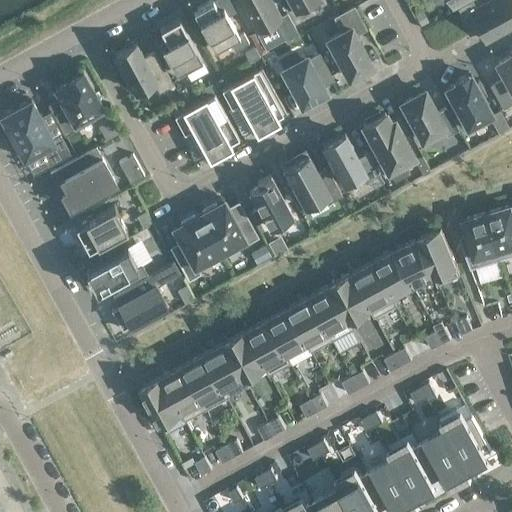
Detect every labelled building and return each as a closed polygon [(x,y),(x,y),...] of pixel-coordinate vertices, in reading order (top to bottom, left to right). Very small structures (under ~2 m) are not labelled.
[(210,0),(193,10),(214,49),(230,41),(234,49),(247,42),(247,43),(248,42),(243,32),(238,34),(223,7),(218,9),(212,0),(210,0)] [(271,0),(238,0),(255,31),(275,20),(285,39),(297,33),(286,12),(280,16),(271,0)] [(280,0),(284,7),(291,3),(297,14),(322,0),(280,0)] [(470,14),(484,39),(511,24),(511,0),(492,0),(477,9),(472,0),(471,0),(457,8),(463,18),(470,14)] [(349,77),(371,64),(355,34),(365,28),(352,6),(334,16),(342,30),(328,38),(349,77)] [(423,12),(415,17),(421,27),(429,23),(423,12)] [(179,17),(159,28),(167,41),(161,45),(176,73),(202,59),(179,17)] [(135,41),(114,52),(117,58),(114,60),(121,74),(125,72),(135,90),(153,80),(159,90),(172,83),(154,51),(144,57),(135,41)] [(254,46),(244,52),(249,61),(259,56),(254,46)] [(306,56),(283,68),(302,104),(325,91),(320,83),(332,76),(319,51),(306,58),(306,56)] [(511,55),(497,62),(505,76),(490,84),(502,106),(511,101),(511,53),(510,55),(511,55)] [(279,120),(277,117),(286,112),(261,67),(221,89),(231,107),(236,104),(251,131),(254,129),(256,133),(279,120)] [(82,70),(65,79),(66,81),(55,87),(63,103),(51,110),(64,134),(94,118),(91,113),(103,107),(82,70)] [(456,81),(445,87),(467,126),(492,112),(482,94),(484,93),(485,94),(486,93),(478,79),(477,79),(477,81),(475,82),(470,73),(468,74),(467,73),(455,79),(456,81)] [(214,83),(204,88),(208,95),(214,92),(218,90),(214,83)] [(178,89),(182,95),(188,92),(184,85),(178,89)] [(424,89),(402,101),(412,120),(408,122),(418,139),(421,137),(422,138),(443,127),(446,134),(458,128),(446,107),(436,112),(424,89)] [(232,146),(230,143),(239,138),(214,92),(208,95),(173,114),(184,133),(189,130),(204,157),(207,155),(209,159),(232,146)] [(31,98),(0,115),(33,174),(70,153),(59,133),(52,137),(31,98)] [(366,121),(363,123),(388,169),(413,155),(394,120),(390,122),(384,111),(380,113),(378,110),(364,117),(366,121)] [(344,133),(323,144),(343,180),(347,188),(379,171),(368,150),(357,156),(344,133)] [(110,138),(101,143),(106,152),(116,147),(110,138)] [(114,179),(101,156),(97,158),(92,149),(96,147),(96,146),(55,168),(67,190),(62,193),(66,202),(69,208),(109,186),(115,182),(114,179)] [(294,160),(284,166),(292,180),(285,184),(291,196),(298,192),(305,204),(312,216),(329,206),(327,203),(342,195),(326,166),(317,171),(305,149),(292,157),(294,160)] [(132,152),(119,160),(131,180),(144,173),(132,152)] [(421,154),(415,158),(422,173),(429,169),(421,154)] [(249,190),(258,207),(249,212),(255,223),(264,219),(269,227),(292,215),(270,173),(256,181),(259,185),(249,190)] [(202,210),(198,213),(219,251),(223,249),(224,252),(237,244),(236,242),(243,238),(246,242),(257,236),(244,210),(233,216),(224,199),(216,203),(216,202),(202,210)] [(511,254),(511,208),(511,203),(487,210),(501,258),(511,254)] [(114,204),(75,226),(87,249),(126,227),(114,204)] [(144,209),(137,214),(143,225),(150,220),(144,209)] [(501,258),(487,210),(463,217),(470,239),(460,242),(470,267),(501,258)] [(180,222),(173,226),(184,247),(174,253),(188,279),(200,272),(195,264),(203,260),(204,263),(217,256),(216,253),(219,251),(198,213),(194,215),(194,214),(180,221),(180,222)] [(440,227),(417,237),(434,274),(438,284),(460,275),(440,227)] [(417,237),(394,248),(412,284),(434,274),(417,237)] [(265,243),(258,247),(263,257),(271,253),(265,243)] [(96,289),(113,280),(118,289),(146,274),(141,264),(137,266),(126,246),(85,269),(96,289)] [(394,248),(372,260),(391,296),(412,284),(394,248)] [(173,260),(112,293),(118,304),(111,308),(122,328),(167,304),(157,285),(180,272),(173,260)] [(372,260),(351,272),(370,307),(375,316),(396,304),(391,296),(372,260)] [(351,272),(330,283),(349,319),(370,307),(351,272)] [(330,283),(308,295),(333,339),(339,351),(360,340),(349,319),(330,283)] [(308,295),(287,306),(312,350),(333,339),(308,295)] [(287,306),(266,318),(290,362),(292,364),(313,352),(312,350),(287,306)] [(476,311),(465,316),(470,329),(481,324),(476,311)] [(415,336),(431,330),(425,314),(409,320),(415,336)] [(266,318),(245,329),(265,365),(269,373),(290,362),(266,318)] [(444,325),(435,329),(442,342),(451,337),(444,325)] [(245,329),(224,341),(244,376),(265,365),(245,329)] [(425,335),(431,347),(442,342),(435,329),(425,335)] [(224,341),(203,352),(227,396),(248,385),(244,376),(224,341)] [(394,351),(401,364),(411,358),(405,346),(394,351)] [(384,357),(390,369),(401,364),(394,351),(384,357)] [(203,352),(182,364),(206,408),(227,396),(203,352)] [(182,364),(161,375),(181,411),(185,419),(206,408),(182,364)] [(352,374),(359,387),(369,381),(363,369),(352,374)] [(341,380),(348,392),(359,387),(352,374),(341,380)] [(161,375),(140,387),(160,422),(181,411),(161,375)] [(433,392),(427,381),(419,386),(425,397),(433,392)] [(411,390),(417,401),(425,397),(419,386),(411,390)] [(310,397),(317,410),(327,404),(320,392),(310,397)] [(299,403),(306,415),(317,410),(310,397),(299,403)] [(380,421),(374,410),(366,415),(372,425),(380,421)] [(268,420),(274,433),(285,427),(278,415),(268,420)] [(372,425),(366,415),(358,419),(364,430),(372,425)] [(487,461),(482,453),(489,449),(470,415),(464,419),(462,415),(441,426),(466,472),(487,461)] [(257,426),(264,439),(274,433),(268,420),(257,426)] [(445,484),(466,472),(441,426),(420,438),(422,441),(417,444),(435,478),(441,475),(445,484)] [(226,444),(232,456),(243,450),(236,438),(226,444)] [(327,450),(322,439),(314,443),(319,454),(327,450)] [(319,454),(314,443),(306,448),(311,458),(319,454)] [(215,449),(222,462),(232,456),(226,444),(215,449)] [(389,455),(390,459),(414,501),(434,490),(430,482),(435,478),(417,444),(411,447),(409,444),(389,455)] [(194,461),(201,473),(211,467),(205,455),(194,461)] [(393,511),(414,501),(390,459),(389,455),(368,467),(370,470),(364,473),(383,507),(388,504),(392,511),(393,511)] [(261,472),(267,483),(275,478),(269,468),(261,472)] [(259,487),(267,483),(261,472),(253,476),(259,487)] [(383,507),(364,473),(358,476),(357,473),(336,484),(338,488),(351,511),(378,511),(377,510),(383,507)] [(351,511),(338,488),(336,484),(315,495),(317,499),(311,502),(316,511),(351,511)] [(232,502),(240,497),(235,486),(226,491),(232,502)] [(316,511),(311,502),(306,505),(304,502),(284,511),(316,511)]
